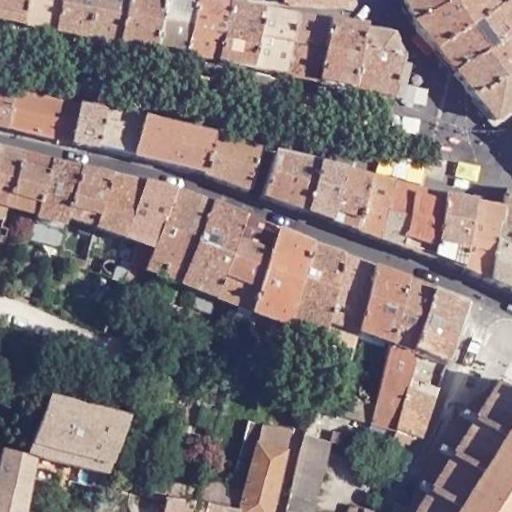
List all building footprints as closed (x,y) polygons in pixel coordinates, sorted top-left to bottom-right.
[(0,0),(0,21),(21,26),(24,0),(0,0)] [(24,0),(21,26),(53,32),(58,0),(24,0)] [(58,0),(53,32),(84,38),(90,0),(58,0)] [(90,0),(84,38),(116,45),(125,0),(90,0)] [(125,0),(116,45),(151,52),(161,0),(125,0)] [(161,0),(151,52),(181,57),(193,1),(186,0),(161,0)] [(398,0),(411,21),(454,0),(398,0)] [(454,0),(411,21),(435,48),(494,7),(489,0),(454,0)] [(435,48),(452,71),(511,32),(511,0),(504,0),(499,3),(494,7),(435,48)] [(181,57),(214,64),(224,7),(193,1),(181,57)] [(214,64),(247,71),(259,12),(224,7),(214,64)] [(247,71),(279,77),(292,17),(259,12),(247,71)] [(279,77),(314,85),(326,23),(292,17),(279,77)] [(314,85),(349,92),(357,51),(361,29),(326,23),(314,85)] [(361,29),(357,51),(391,57),(399,59),(389,33),(361,29)] [(511,68),(511,32),(452,71),(471,96),(511,68)] [(357,51),(349,92),(392,100),(399,59),(391,57),(357,51)] [(496,118),(511,106),(511,68),(471,96),(491,121),(496,118)] [(0,126),(5,128),(10,94),(0,91),(0,126)] [(5,128),(35,135),(42,101),(10,94),(5,128)] [(35,135),(67,143),(75,107),(42,101),(35,135)] [(67,143),(92,149),(100,112),(75,107),(67,143)] [(92,149),(130,158),(139,120),(100,112),(92,149)] [(130,158),(199,174),(209,138),(139,120),(130,158)] [(258,151),(209,138),(199,174),(246,192),(258,151)] [(0,216),(3,218),(7,206),(23,155),(0,149),(0,216)] [(260,197),(304,213),(315,167),(269,154),(260,197)] [(7,206),(35,216),(51,161),(23,155),(7,206)] [(81,168),(51,161),(35,216),(34,219),(55,224),(50,243),(56,245),(65,220),(81,168)] [(304,213),(329,223),(338,173),(315,167),(304,213)] [(65,220),(94,229),(109,175),(81,168),(65,220)] [(329,223),(353,231),(365,181),(338,173),(329,223)] [(94,229),(121,238),(143,183),(109,175),(94,229)] [(353,231),(378,240),(389,187),(384,186),(365,181),(353,231)] [(121,238),(153,247),(173,191),(143,183),(121,238)] [(378,240),(430,259),(440,198),(389,187),(378,240)] [(179,284),(209,204),(173,191),(153,247),(151,254),(145,270),(132,265),(120,261),(117,268),(114,267),(113,268),(112,268),(111,269),(109,269),(107,268),(106,267),(102,269),(81,319),(95,326),(107,331),(127,283),(146,290),(154,273),(179,284)] [(498,210),(492,244),(511,253),(511,195),(501,194),(498,210)] [(430,259),(458,270),(470,205),(440,198),(430,259)] [(197,291),(214,298),(241,217),(209,204),(179,284),(197,291)] [(458,270),(485,281),(492,244),(498,210),(470,205),(458,270)] [(214,298),(248,312),(274,230),(241,217),(214,298)] [(248,312),(321,341),(325,323),(341,259),(274,230),(248,312)] [(485,281),(510,292),(511,289),(511,253),(492,244),(485,281)] [(145,270),(151,254),(150,254),(138,250),(132,265),(145,270)] [(371,271),(341,259),(325,323),(357,332),(371,271)] [(357,332),(387,345),(401,282),(371,271),(357,332)] [(430,292),(401,282),(387,345),(383,363),(373,407),(370,423),(393,430),(413,365),(409,363),(430,292)] [(214,298),(197,291),(189,308),(207,315),(214,298)] [(409,378),(435,386),(464,303),(452,299),(430,292),(409,363),(413,365),(409,378)] [(357,332),(325,323),(321,341),(352,353),(357,332)] [(387,345),(357,332),(352,353),(383,363),(387,345)] [(417,437),(435,386),(409,378),(393,430),(414,436),(417,437)] [(502,380),(499,378),(497,381),(495,378),(490,385),(461,410),(436,446),(427,463),(419,478),(413,494),(407,511),(511,511),(511,390),(501,383),(502,380)] [(90,391),(133,403),(140,385),(139,385),(118,379),(115,386),(93,380),(90,391)] [(341,401),(311,392),(308,404),(320,407),(339,413),(341,401)] [(127,418),(48,396),(29,444),(27,451),(106,473),(127,418)] [(339,413),(370,423),(373,407),(366,405),(342,398),(341,401),(339,413)] [(308,404),(303,434),(314,437),(320,407),(308,404)] [(266,511),(288,432),(252,423),(250,433),(257,435),(243,487),(237,509),(236,511),(266,511)] [(393,430),(384,460),(401,466),(404,458),(414,436),(393,430)] [(310,511),(329,442),(314,437),(303,434),(282,511),(310,511)] [(14,439),(10,451),(25,455),(27,451),(29,444),(14,439)] [(0,456),(0,511),(24,511),(37,458),(25,455),(10,451),(2,448),(0,456)] [(198,479),(170,473),(171,466),(158,464),(148,495),(165,497),(192,502),(198,479)] [(203,504),(237,509),(243,487),(198,479),(192,502),(203,504)] [(192,502),(165,497),(161,511),(201,511),(203,504),(192,502)]
